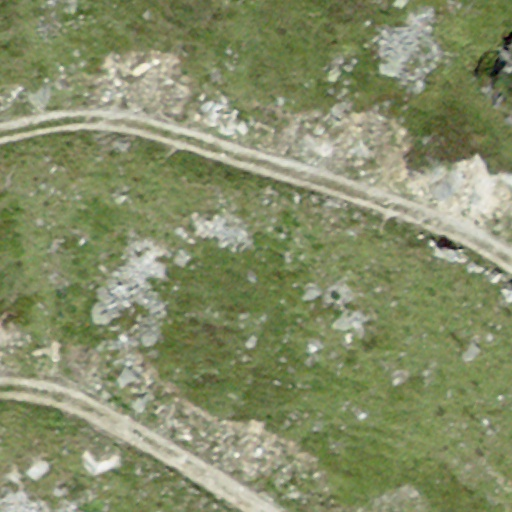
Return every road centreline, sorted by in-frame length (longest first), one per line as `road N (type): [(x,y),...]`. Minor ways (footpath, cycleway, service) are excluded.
road 1 (track): [(511,270),(367,141),(11,66),(0,70)]
road 2 (track): [(0,370),(239,452),(294,511)]
